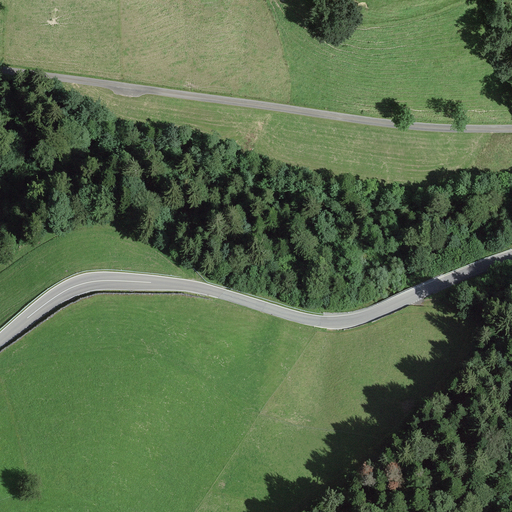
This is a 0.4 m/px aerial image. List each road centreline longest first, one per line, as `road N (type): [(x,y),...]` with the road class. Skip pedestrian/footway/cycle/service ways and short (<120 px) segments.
road 1 (tertiary): [(511,256),(336,322),(196,286),(81,283),(0,340)]
road 2 (unclassified): [(511,130),(397,125),(0,75)]
